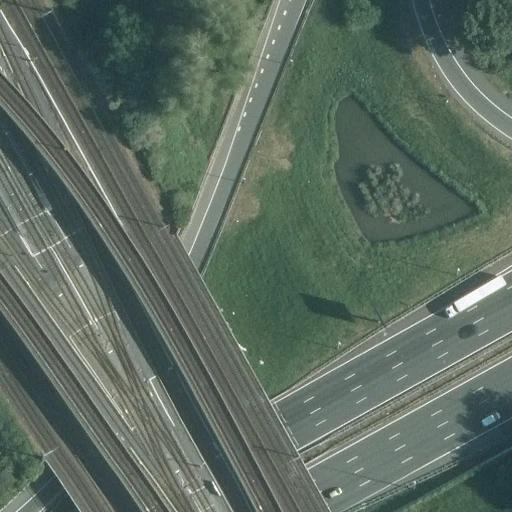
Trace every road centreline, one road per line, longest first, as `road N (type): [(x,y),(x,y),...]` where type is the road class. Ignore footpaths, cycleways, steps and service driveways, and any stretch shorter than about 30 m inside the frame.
road 1 (motorway): [(296,0),(194,261),(140,369),(78,462),(28,511)]
road 2 (motorway): [(511,303),(134,511)]
road 3 (motorway): [(286,511),(511,387)]
road 4 (motorway): [(511,131),(452,72),(420,0)]
